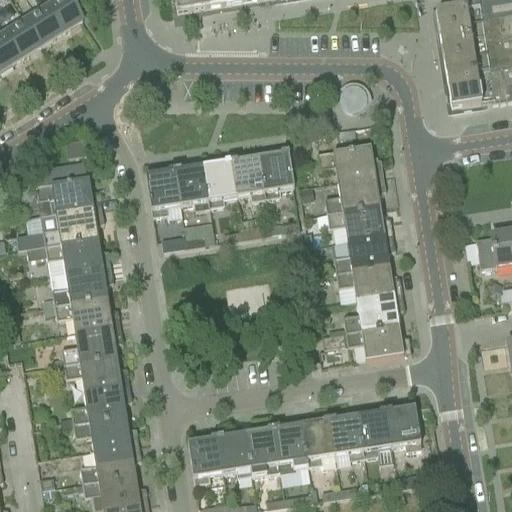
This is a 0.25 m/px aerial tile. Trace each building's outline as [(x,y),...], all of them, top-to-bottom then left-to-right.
[(200,13),(208,11),(206,0),(172,0),(176,24),(199,20),(200,13)] [(219,17),(240,14),(238,0),(206,0),(208,11),(216,10),(219,17)] [(263,3),(270,2),(270,0),(238,0),(240,14),(262,10),(263,3)] [(435,20),(440,53),(511,42),(511,0),(447,0),(451,17),(435,20)] [(66,3),(45,16),(61,41),(81,28),(66,3)] [(45,16),(24,29),(40,54),(61,41),(45,16)] [(24,29),(4,42),(20,67),(40,54),(24,29)] [(4,42),(0,44),(0,79),(20,67),(4,42)] [(452,84),(511,75),(511,42),(440,53),(444,83),(452,84)] [(511,75),(452,84),(445,86),(446,95),(450,118),(484,112),(511,108),(511,75)] [(350,119),(352,119),(353,119),(355,119),(357,118),(358,118),(359,117),(361,115),(362,114),(363,112),(363,111),(364,109),(364,108),(364,105),(363,103),(362,101),(361,99),(360,98),(358,97),(357,96),(355,95),(352,95),(350,95),(348,95),(347,96),(345,97),(344,98),(343,99),(342,100),(341,102),(340,104),(340,105),(340,106),(340,108),(340,109),(340,111),(341,112),(341,113),(342,114),(343,116),(345,117),(346,118),(348,119),(350,119)] [(335,175),(337,190),(382,183),(380,168),(371,167),(369,154),(316,162),(319,178),(335,175)] [(279,161),(257,165),(264,207),(278,205),(277,199),(291,197),(286,162),(287,161),(287,158),(279,159),(279,161)] [(235,166),(229,167),(235,205),(249,203),(250,209),(264,207),(257,165),(235,168),(235,166)] [(223,170),(201,174),(208,216),(221,214),(221,208),(235,205),(229,167),(223,168),(223,170)] [(41,181),(32,183),(38,225),(101,215),(98,200),(89,199),(87,186),(84,186),(84,185),(83,181),(85,181),(83,172),(82,173),(82,170),(56,174),(40,176),(41,181)] [(179,176),(173,177),(179,214),(193,212),(194,218),(208,216),(201,174),(179,178),(179,176)] [(179,214),(173,177),(166,178),(167,180),(145,183),(151,224),(165,222),(164,216),(179,214)] [(323,207),(326,222),(378,214),(376,202),(385,199),(382,183),(337,190),(339,205),(323,207)] [(311,195),(298,197),(300,209),(312,207),(311,195)] [(344,235),(346,250),(391,242),(389,227),(380,226),(378,214),(326,222),(328,237),(344,235)] [(41,240),(14,244),(17,258),(44,253),(45,254),(96,246),(95,234),(103,231),(101,215),(38,225),(41,240)] [(210,230),(183,235),(184,242),(184,244),(186,256),(205,253),(205,252),(213,251),(210,230)] [(279,231),(269,233),(269,235),(270,242),(281,240),(281,241),(297,239),(296,230),(279,233),(279,231)] [(260,236),(241,239),(242,247),(261,244),(270,243),(270,242),(269,235),(260,236)] [(242,247),(241,239),(223,241),(224,250),(242,247)] [(490,245),(474,247),(479,276),(511,270),(511,239),(491,243),(490,241),(489,242),(490,245)] [(304,241),(299,245),(301,257),(312,255),(309,240),(304,241)] [(332,266),(335,282),(387,273),(386,262),(394,258),(391,242),(346,250),(348,264),(332,266)] [(184,244),(161,247),(163,260),(186,256),(184,244)] [(46,264),(49,284),(110,274),(108,259),(98,258),(96,246),(45,254),(26,257),(28,267),(46,264)] [(475,251),(463,252),(466,270),(477,268),(475,251)] [(353,294),(355,309),(401,302),(398,286),(389,285),(387,273),(335,282),(337,296),(353,294)] [(52,306),(54,314),(106,305),(104,293),(113,290),(110,274),(49,284),(52,306)] [(315,285),(307,287),(309,300),(317,299),(315,285)] [(228,289),(229,318),(271,316),(269,288),(228,289)] [(342,326),(344,341),(397,332),(395,321),(403,317),(401,302),(355,309),(357,323),(342,326)] [(72,326),(74,341),(119,334),(117,318),(108,317),(106,305),(54,314),(55,321),(56,329),(72,326)] [(52,306),(41,308),(42,315),(54,314),(52,306)] [(54,314),(42,315),(43,323),(55,321),(54,314)] [(397,332),(344,341),(346,353),(346,356),(361,353),(364,368),(410,361),(408,345),(399,344),(397,332)] [(61,365),(63,373),(115,365),(113,353),(122,349),(119,334),(74,341),(76,356),(60,358),(61,365)] [(334,342),(321,344),(323,356),(336,354),(334,342)] [(61,365),(50,367),(51,375),(63,373),(61,365)] [(81,386),(83,400),(129,393),(126,378),(117,377),(115,365),(63,373),(64,380),(65,388),(81,386)] [(63,373),(51,375),(53,382),(64,380),(63,373)] [(69,417),(72,432),(124,424),(122,413),(131,409),(129,393),(83,400),(85,415),(69,417)] [(428,413),(420,415),(421,424),(430,423),(428,413)] [(390,417),(383,418),(389,454),(403,452),(404,459),(419,456),(412,416),(391,419),(390,417)] [(378,421),(356,424),(362,465),(376,462),(375,456),(389,454),(383,418),(377,419),(378,421)] [(90,445),(92,459),(138,452),(135,437),(126,436),(124,424),(72,432),(74,447),(90,445)] [(334,426),(327,427),(333,463),(347,461),(348,467),(362,465),(356,424),(334,428),(334,426)] [(71,425),(58,427),(59,434),(72,432),(71,425)] [(322,430),(300,433),(306,473),(320,471),(321,475),(334,473),(333,463),(327,427),(321,428),(322,430)] [(278,434),(271,435),(278,478),(279,482),(293,480),(294,480),(293,476),(306,473),(300,433),(278,437),(278,434)] [(265,438),(244,442),(250,482),(278,478),(271,435),(265,437),(265,438)] [(221,443),(215,444),(221,481),(235,479),(236,485),(250,482),(244,442),(222,445),(221,443)] [(221,481),(215,444),(209,445),(209,447),(187,451),(193,491),(208,489),(207,483),(221,481)] [(78,477),(81,492),(133,483),(131,472),(140,468),(138,452),(92,459),(94,474),(78,477)] [(396,488),(394,488),(396,497),(426,492),(424,480),(395,484),(396,488)] [(133,483),(81,492),(83,507),(89,506),(89,511),(144,511),(147,511),(145,497),(135,496),(133,483)] [(38,487),(40,498),(43,497),(53,496),(51,484),(38,487)] [(396,497),(394,488),(377,491),(379,500),(396,497)] [(357,494),(338,497),(340,506),(359,503),(357,494)] [(53,496),(43,497),(44,504),(54,503),(53,496)] [(340,506),(338,497),(320,500),(321,508),(340,506)] [(301,503),(282,506),(283,511),(297,511),(303,511),(301,503)]
